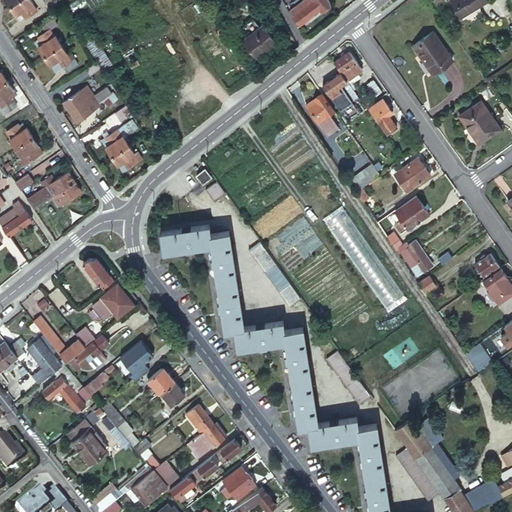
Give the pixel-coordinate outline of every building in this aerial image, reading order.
[(37,10),(30,0),(17,0),(9,5),(16,15),(19,12),(23,19),(37,10)] [(88,5),(90,9),(104,2),(102,0),(73,0),(65,5),(70,14),(88,5)] [(320,12),(330,4),(327,0),(301,0),(288,10),(299,25),(318,8),(320,12)] [(450,0),(460,17),(487,0),(486,0),(450,0)] [(242,39),(255,57),(275,41),(262,24),(242,39)] [(421,52),(435,71),(455,58),(434,28),(411,44),(419,54),(421,52)] [(58,45),(60,44),(54,35),(49,29),(45,32),(40,35),(37,37),(38,38),(34,41),(44,55),(58,45)] [(91,34),(82,40),(96,61),(104,73),(113,67),(91,34)] [(71,59),(60,44),(58,45),(44,55),(54,70),(71,59)] [(348,50),(332,61),(340,71),(346,80),(362,69),(356,60),(348,50)] [(64,66),(68,72),(80,64),(76,58),(64,66)] [(337,87),(346,80),(340,71),(322,85),(331,98),(340,92),(337,87)] [(110,85),(111,84),(107,77),(96,84),(100,91),(106,87),(110,85)] [(15,93),(6,80),(0,84),(0,106),(12,98),(11,96),(15,93)] [(93,96),(98,103),(105,98),(115,91),(110,85),(106,87),(100,91),(93,96)] [(63,101),(70,111),(84,102),(93,96),(87,86),(63,101)] [(115,91),(105,98),(110,105),(120,98),(115,91)] [(334,110),(321,92),(313,98),(315,102),(307,108),(324,132),(327,136),(339,128),(335,122),(329,113),(334,110)] [(84,102),(70,111),(76,120),(99,105),(98,103),(93,96),(84,102)] [(16,104),(12,98),(0,106),(0,113),(0,114),(16,104)] [(315,102),(313,98),(305,104),(307,108),(315,102)] [(386,133),(393,128),(386,116),(389,114),(392,112),(382,98),(369,107),(379,121),(386,133)] [(479,98),(457,114),(465,125),(466,125),(479,142),(500,127),(479,98)] [(119,120),(130,111),(125,105),(114,112),(119,120)] [(386,116),(393,128),(397,125),(389,114),(386,116)] [(15,147),(32,136),(21,120),(4,131),(15,147)] [(101,139),(112,155),(125,146),(128,144),(131,141),(121,126),(101,139)] [(43,151),(32,136),(15,147),(20,156),(17,159),(21,165),(43,151)] [(125,146),(112,155),(122,170),(125,168),(144,155),(137,144),(131,148),(128,144),(125,146)] [(402,185),(406,190),(429,174),(417,156),(400,168),(408,180),(402,185)] [(343,174),(355,191),(360,187),(370,180),(379,174),(367,158),(343,174)] [(196,175),(202,182),(210,176),(204,168),(196,175)] [(16,184),(19,187),(35,176),(31,169),(14,181),(16,184)] [(57,191),(74,180),(68,170),(52,181),(43,186),(25,198),(32,207),(43,200),(50,196),(57,191)] [(40,182),(43,186),(52,181),(49,177),(40,182)] [(80,190),(74,180),(57,191),(50,196),(56,206),(80,190)] [(225,193),(216,180),(206,188),(214,201),(225,193)] [(360,187),(355,191),(362,200),(368,197),(360,187)] [(392,220),(400,232),(428,213),(415,195),(395,210),(401,219),(397,221),(394,218),(392,220)] [(50,196),(43,200),(49,210),(56,206),(50,196)] [(1,224),(8,235),(31,219),(17,198),(5,207),(8,210),(0,215),(0,218),(3,223),(1,224)] [(385,312),(404,300),(343,204),(325,216),(385,312)] [(209,224),(160,231),(162,250),(185,247),(185,249),(192,248),(192,246),(211,243),(213,257),(211,257),(211,264),(214,264),(220,301),(218,301),(218,308),(221,308),(225,330),(233,328),(237,346),(259,343),(259,346),(266,345),(266,342),(285,339),(287,352),(284,353),(285,359),(288,359),(293,397),(291,397),(292,404),(294,404),(298,426),(307,425),(310,443),(333,439),(333,442),(340,441),(340,439),(359,436),(361,449),(358,450),(359,456),(362,455),(368,493),(365,493),(366,501),(369,500),(370,511),(389,511),(376,423),(357,426),(356,416),(318,423),(303,327),(284,329),(283,320),(244,326),(228,230),(210,233),(209,224)] [(385,234),(395,249),(397,247),(404,242),(401,237),(397,239),(392,231),(388,234),(387,232),(385,234)] [(404,242),(397,247),(410,266),(412,265),(418,273),(426,267),(420,260),(425,255),(414,239),(408,243),(406,241),(404,242)] [(301,299),(259,241),(248,249),(289,307),(301,299)] [(475,263),(484,276),(498,265),(489,253),(486,256),(485,254),(480,257),(481,259),(475,263)] [(420,260),(426,267),(431,263),(425,255),(420,260)] [(89,257),(82,262),(98,283),(102,288),(113,280),(109,275),(96,258),(89,257)] [(504,274),(499,266),(481,279),(488,288),(487,292),(492,299),(496,299),(497,301),(511,290),(511,285),(509,281),(510,275),(504,274)] [(428,274),(418,281),(427,295),(438,288),(428,274)] [(116,283),(99,295),(116,316),(133,303),(128,297),(116,283)] [(472,286),(463,293),(468,299),(477,293),(472,286)] [(40,315),(32,321),(46,338),(55,349),(58,353),(65,347),(62,343),(40,315)] [(102,333),(74,355),(82,364),(87,360),(99,351),(110,342),(102,333)] [(31,376),(37,384),(43,379),(52,371),(60,364),(51,353),(54,351),(41,335),(26,347),(42,367),(31,376)] [(15,340),(21,347),(26,343),(20,336),(15,340)] [(58,353),(64,361),(83,345),(77,337),(65,347),(58,353)] [(153,353),(140,339),(130,347),(119,356),(131,371),(128,373),(134,379),(145,371),(140,364),(144,361),(153,353)] [(8,346),(16,356),(24,351),(21,347),(15,340),(8,346)] [(11,360),(16,356),(8,346),(6,343),(0,348),(0,369),(4,365),(9,371),(15,366),(11,360)] [(466,355),(476,370),(487,363),(476,348),(466,355)] [(359,403),(369,395),(363,386),(356,376),(336,349),(326,357),(359,403)] [(87,360),(94,368),(105,359),(99,351),(87,360)] [(149,368),(144,361),(140,364),(145,371),(149,368)] [(95,375),(89,381),(96,391),(100,388),(99,386),(108,379),(106,377),(108,375),(107,373),(115,367),(111,362),(95,375)] [(60,364),(52,371),(58,377),(42,390),(48,398),(57,390),(70,404),(79,397),(75,393),(82,387),(62,363),(60,364)] [(165,387),(174,380),(163,366),(147,379),(158,393),(160,391),(165,387)] [(184,394),(174,380),(165,387),(160,391),(171,404),(184,394)] [(101,408),(105,413),(114,424),(116,426),(122,422),(106,402),(99,407),(101,408)] [(185,414),(200,433),(213,423),(198,403),(185,414)] [(98,405),(65,433),(89,462),(105,449),(103,446),(105,444),(93,431),(91,432),(87,427),(105,413),(101,408),(99,407),(98,405)] [(511,447),(507,450),(511,457),(511,476),(497,485),(496,483),(466,499),(452,478),(453,477),(411,418),(394,430),(406,447),(438,492),(452,511),(471,511),(476,509),(496,498),(506,493),(511,489),(511,447)] [(213,423),(223,437),(226,435),(216,421),(213,423)] [(119,429),(128,440),(133,446),(138,442),(122,422),(116,426),(119,429)] [(200,433),(187,442),(198,456),(223,437),(213,423),(200,433)] [(116,426),(114,424),(107,431),(120,446),(128,440),(119,429),(116,426)] [(0,456),(7,466),(24,454),(16,443),(5,430),(2,433),(0,429),(0,456)] [(240,447),(234,438),(211,455),(218,464),(240,447)] [(136,450),(139,454),(150,446),(145,439),(134,447),(136,450)] [(16,443),(24,454),(27,451),(18,441),(16,443)] [(139,454),(142,457),(149,452),(153,449),(150,446),(139,454)] [(428,500),(438,492),(406,447),(396,455),(428,500)] [(146,461),(151,467),(152,468),(158,463),(149,452),(142,457),(146,461)] [(205,460),(188,473),(194,481),(195,482),(204,475),(218,464),(211,455),(205,460)] [(154,470),(163,481),(175,472),(165,458),(158,463),(152,468),(154,470)] [(132,473),(137,479),(151,467),(146,461),(132,473)] [(255,485),(240,465),(227,475),(222,479),(226,485),(220,490),(226,498),(232,493),(237,499),(255,485)] [(145,504),(153,497),(161,491),(163,492),(168,488),(163,481),(154,470),(152,468),(151,467),(137,479),(133,483),(130,486),(139,498),(145,504)] [(163,481),(168,488),(180,479),(175,472),(163,481)] [(180,479),(168,488),(171,491),(179,501),(185,497),(181,493),(195,482),(194,481),(188,473),(180,479)] [(139,498),(130,486),(125,490),(135,502),(139,498)] [(262,486),(233,508),(235,511),(242,511),(258,500),(267,510),(275,504),(262,486)] [(52,487),(40,497),(52,511),(53,511),(65,502),(52,487)] [(99,511),(116,511),(121,508),(114,500),(99,511)] [(176,511),(168,502),(156,511),(176,511)]
